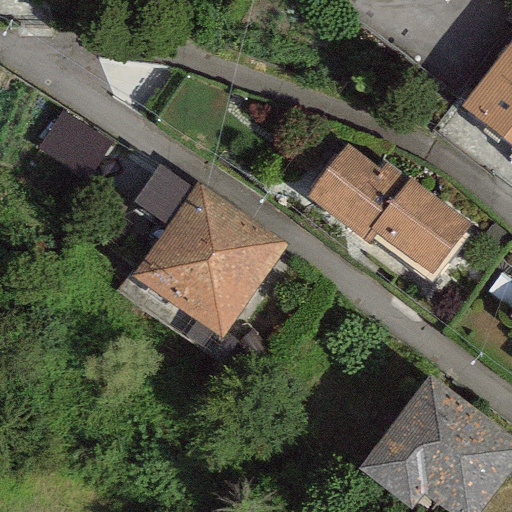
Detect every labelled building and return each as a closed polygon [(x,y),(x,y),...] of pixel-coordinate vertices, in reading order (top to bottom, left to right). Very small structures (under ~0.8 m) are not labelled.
[(341,0),(397,34),(407,18),(449,44),(475,0),(341,0)] [(511,225),(511,79),(443,176),(511,225)] [(342,183),(295,251),(422,337),(468,269),(342,183)] [(117,340),(210,400),(280,291),(188,231),(117,340)] [(511,511),(511,481),(429,428),(374,511),(511,511)]
